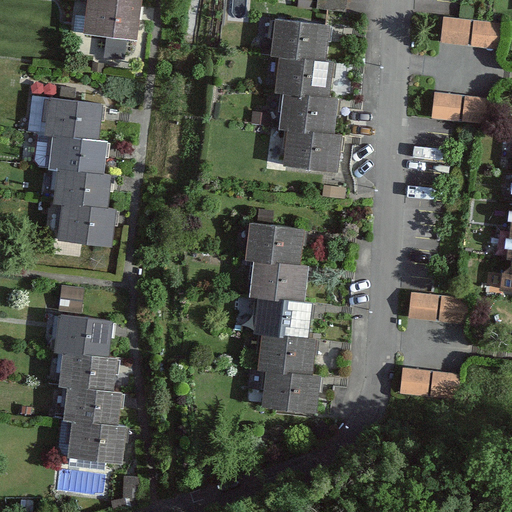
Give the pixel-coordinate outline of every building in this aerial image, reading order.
[(85,33),(136,38),(139,6),(88,1),(85,33)] [(496,43),(498,16),(445,13),(443,40),(496,43)] [(279,56),(324,61),(328,25),(277,20),(273,55),(279,56)] [(285,91),(328,96),(332,62),(324,61),(279,56),(275,90),(285,91)] [(436,89),(434,115),(480,118),(482,92),(436,89)] [(285,91),(280,129),(287,129),(333,134),(337,97),(328,96),(285,91)] [(53,134),(96,138),(100,103),(26,95),(22,130),(53,134)] [(284,163),(335,169),(339,135),(333,134),(287,129),(284,163)] [(50,168),(58,169),(101,174),(105,139),(96,138),(53,134),(50,168)] [(54,202),(62,203),(105,207),(109,175),(101,174),(58,169),(54,202)] [(62,203),(58,238),(111,244),(115,208),(105,207),(62,203)] [(254,259),(298,264),(301,229),(251,224),(247,259),(254,259)] [(258,296),(303,301),(307,265),(298,264),(254,259),(250,295),(258,296)] [(511,291),(511,259),(511,260),(510,266),(503,271),(501,291),(511,291)] [(62,299),(81,303),(85,286),(66,281),(62,299)] [(413,288),(411,315),(467,319),(468,292),(413,288)] [(262,332),(307,336),(310,302),(303,301),(258,296),(254,331),(262,332)] [(111,321),(59,315),(55,349),(65,350),(107,355),(111,321)] [(267,369),(311,373),(315,337),(307,336),(262,332),(258,368),(267,369)] [(107,355),(65,350),(61,384),(68,385),(111,390),(115,356),(107,355)] [(405,387),(431,388),(432,366),(406,364),(405,387)] [(263,406),(315,411),(319,374),(311,373),(267,369),(263,406)] [(111,390),(68,385),(64,418),(73,419),(116,424),(120,391),(111,390)] [(116,424),(73,419),(69,454),(121,460),(125,425),(116,424)]
